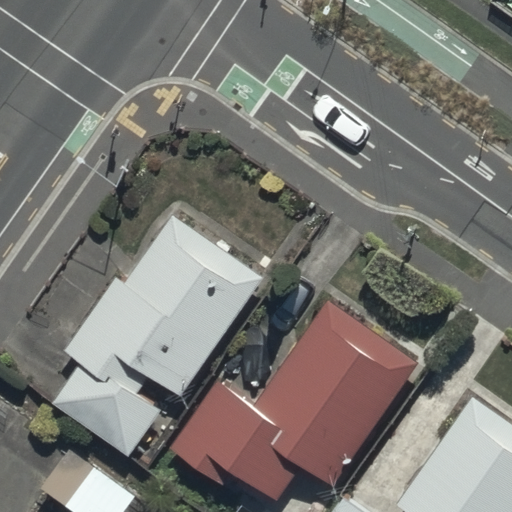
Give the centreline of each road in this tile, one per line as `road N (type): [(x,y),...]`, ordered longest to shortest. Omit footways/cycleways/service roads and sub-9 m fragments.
road 1 (residential): [(202,0),(511,216)]
road 2 (secondary): [(86,0),(0,116)]
